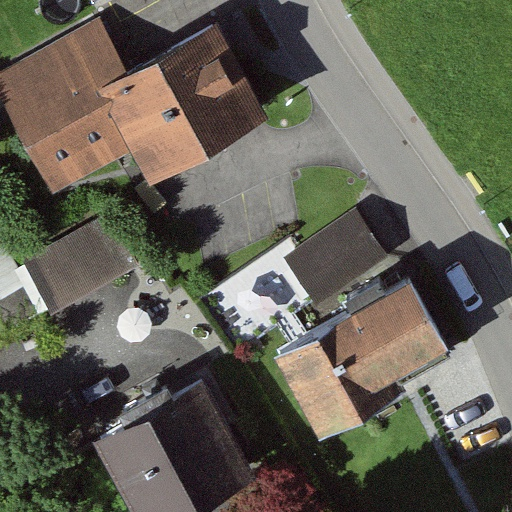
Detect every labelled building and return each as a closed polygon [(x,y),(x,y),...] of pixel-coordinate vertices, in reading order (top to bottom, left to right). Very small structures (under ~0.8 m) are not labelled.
[(104,19),(0,74),(0,89),(55,193),(139,149),(156,181),(275,118),(223,20),(131,69),(104,19)] [(356,212),(289,257),(321,304),(388,259),(356,212)] [(58,306),(132,266),(104,215),(30,255),(58,306)] [(0,228),(0,295),(28,280),(0,228)] [(409,281),(274,356),(321,440),(398,397),(390,381),(447,349),(409,281)] [(200,388),(101,444),(139,511),(198,511),(253,481),(200,388)]
